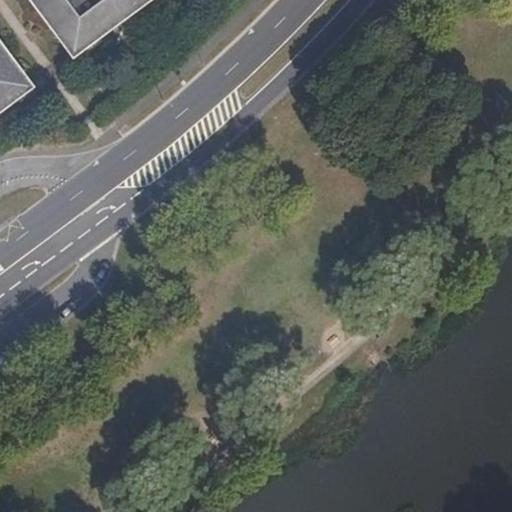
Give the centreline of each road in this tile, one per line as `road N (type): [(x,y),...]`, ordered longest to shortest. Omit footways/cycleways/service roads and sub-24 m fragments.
road 1 (tertiary): [(0,275),(236,90),(329,0)]
road 2 (unknown): [(0,382),(125,293),(135,251),(127,204),(85,164),(0,175)]
